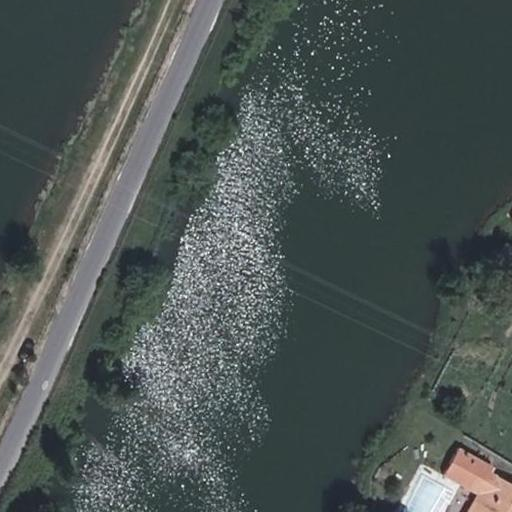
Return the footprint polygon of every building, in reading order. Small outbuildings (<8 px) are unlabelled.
[(490,268),(511,280),(511,248),(504,244),(490,268)] [(467,465),(472,455),(459,448),(445,472),(463,481),(471,467),(467,465)] [(467,465),(471,467),(476,458),(472,455),(467,465)] [(471,467),(463,482),(478,490),(489,471),(492,466),(476,458),(471,467)] [(489,471),(465,511),(470,511),(481,493),(492,499),(504,479),(489,471)] [(470,511),(511,511),(511,483),(504,479),(492,499),(481,493),(470,511)]
